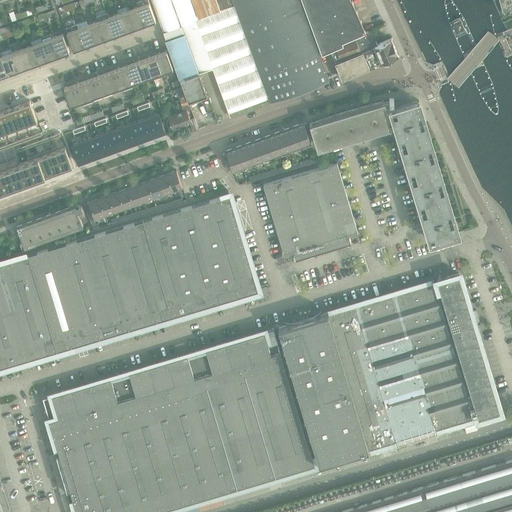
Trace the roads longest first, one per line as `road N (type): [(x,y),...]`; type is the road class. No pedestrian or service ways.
road 1 (tertiary): [(0,505),(2,511),(228,511),(511,428)]
road 2 (residential): [(0,214),(302,106),(368,85),(421,80)]
road 3 (unclassified): [(0,390),(280,306)]
road 4 (unclassified): [(280,306),(500,241)]
road 5 (residential): [(421,80),(500,241)]
road 6 (residential): [(0,90),(160,31)]
road 7 (unclassified): [(280,306),(247,199),(223,171)]
